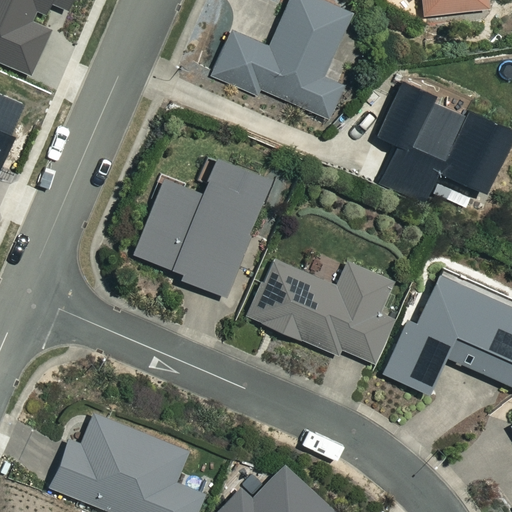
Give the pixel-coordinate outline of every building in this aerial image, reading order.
[(0,0),(0,63),(29,76),(51,27),(25,16),(31,2),(42,6),(44,0),(51,0),(66,6),(68,0),(0,0)] [(348,12),(320,0),(287,0),(268,48),(230,32),(211,77),(252,93),(254,88),(328,118),(341,86),(321,77),(348,12)] [(420,0),(422,15),(486,9),(485,0),(420,0)] [(422,200),(431,179),(478,200),(509,133),(462,112),(459,118),(426,103),(429,97),(400,83),(374,139),(393,148),(379,180),(422,200)] [(0,146),(21,98),(0,88),(0,146)] [(268,179),(214,159),(200,195),(161,180),(133,255),(180,273),(178,279),(223,296),(268,179)] [(335,287),(272,259),(246,316),(336,356),(339,349),(379,367),(377,372),(425,394),(442,356),(511,387),(511,310),(435,276),(415,321),(401,325),(386,319),(402,284),(347,259),(335,287)] [(186,448),(92,412),(80,444),(67,439),(48,487),(112,511),(195,511),(202,494),(173,483),(186,448)] [(331,511),(282,465),(247,503),(235,491),(215,511),(331,511)]
